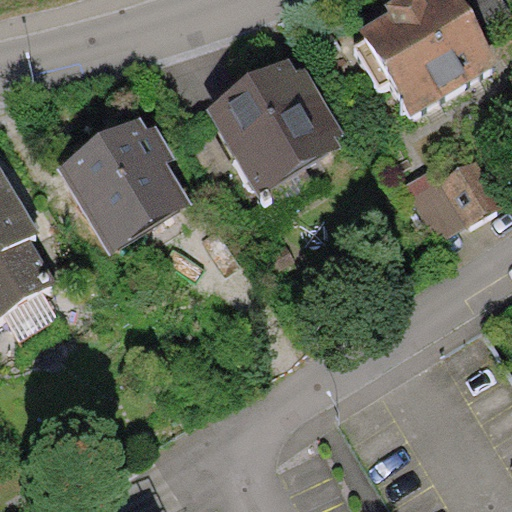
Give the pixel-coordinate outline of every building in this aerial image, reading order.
[(499,61),(462,0),(392,0),(386,3),(391,10),(361,28),(367,39),(391,79),(413,113),(499,61)] [(391,79),(367,39),(357,45),(380,85),(391,79)] [(288,56),(205,106),(257,193),(340,144),(334,134),(342,129),(304,66),(296,70),(288,56)] [(140,117),(58,165),(66,178),(110,252),(194,202),(168,160),(175,156),(156,124),(147,129),(140,117)] [(476,161),(442,182),(470,226),(503,206),(476,161)] [(0,167),(0,315),(56,280),(29,237),(40,231),(31,217),(0,167)] [(442,243),(470,226),(442,182),(434,169),(406,186),(442,243)]
